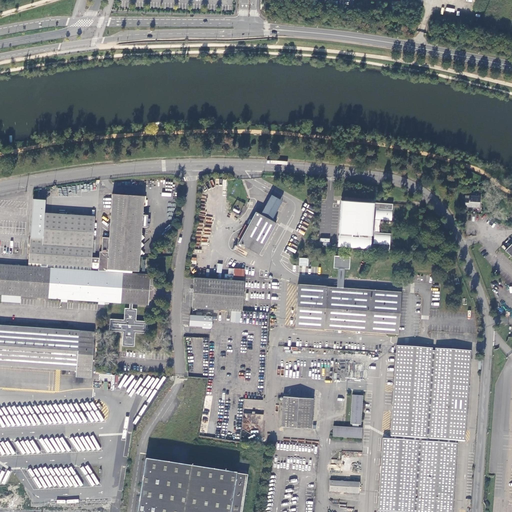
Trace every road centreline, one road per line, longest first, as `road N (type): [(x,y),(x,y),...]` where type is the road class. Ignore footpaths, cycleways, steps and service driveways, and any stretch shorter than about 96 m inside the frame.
road 1 (unclassified): [(0,186),(192,165),(377,175),(414,185),(450,221),(485,313),(476,511)]
road 2 (primary): [(232,23),(72,20),(0,31)]
road 3 (primary): [(0,56),(133,36),(231,33)]
road 4 (primary): [(304,32),(511,66)]
road 5 (unknown): [(264,187),(228,243),(246,257),(276,256)]
